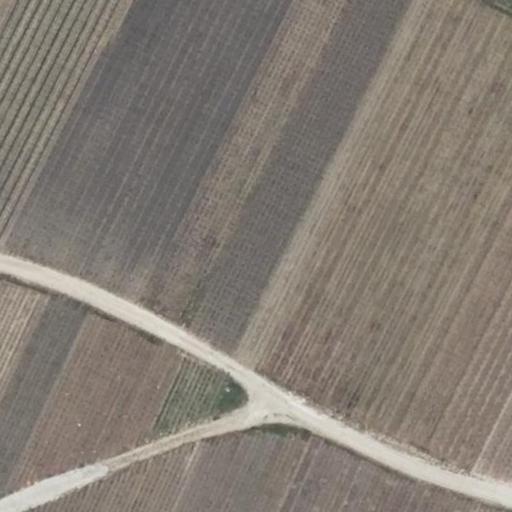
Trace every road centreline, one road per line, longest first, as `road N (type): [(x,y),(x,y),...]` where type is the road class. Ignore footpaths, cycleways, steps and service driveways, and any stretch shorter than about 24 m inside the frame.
road 1 (track): [(511,493),(300,406),(142,314),(0,260)]
road 2 (track): [(0,504),(179,432),(300,406)]
